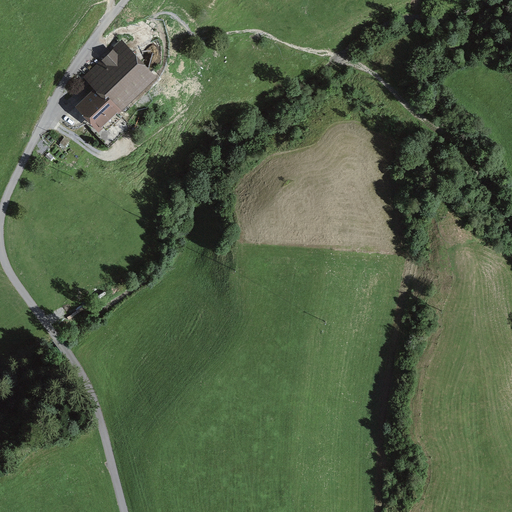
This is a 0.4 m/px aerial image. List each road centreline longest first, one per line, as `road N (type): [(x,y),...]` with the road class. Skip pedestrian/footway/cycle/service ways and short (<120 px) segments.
road 1 (track): [(511,229),(433,125),(412,115),(377,75),(330,51),(246,28),(168,54),(150,30),(127,30),(89,47)]
road 2 (track): [(56,336),(5,263),(3,210),(42,124),(124,0)]
road 3 (track): [(124,511),(88,387),(56,336)]
